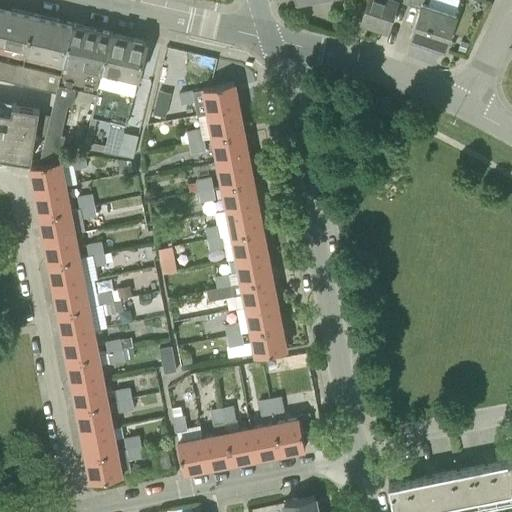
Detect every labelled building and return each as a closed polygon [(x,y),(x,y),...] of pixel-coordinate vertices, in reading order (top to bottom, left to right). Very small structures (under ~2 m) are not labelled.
[(397,0),(398,0),(409,3),(409,0),(367,0),(361,20),(387,29),(397,0)] [(409,0),(409,3),(420,7),(411,37),(445,48),(456,14),(428,4),(429,0),(409,0)] [(37,14),(0,5),(0,56),(1,57),(13,60),(25,63),(27,53),(29,47),(37,14)] [(74,22),(37,14),(29,47),(27,53),(25,63),(37,66),(49,69),(62,72),(64,62),(74,22)] [(113,32),(74,22),(64,62),(62,72),(57,92),(50,116),(46,135),(41,157),(59,154),(63,138),(59,137),(67,107),(70,108),(75,90),(97,95),(102,73),(102,70),(113,32)] [(137,91),(139,79),(148,41),(148,40),(113,32),(102,70),(102,73),(97,95),(93,113),(126,121),(134,90),(137,91)] [(1,57),(0,61),(0,78),(8,81),(13,60),(1,57)] [(25,63),(13,60),(8,81),(20,83),(25,63)] [(25,63),(20,83),(32,86),(37,66),(25,63)] [(45,89),(49,69),(37,66),(32,86),(45,89)] [(45,89),(57,92),(62,72),(49,69),(45,89)] [(198,114),(238,106),(234,82),(204,87),(204,88),(195,90),(195,89),(180,92),(182,103),(194,100),(197,115),(198,114)] [(31,160),(35,134),(39,114),(40,107),(13,103),(11,110),(0,108),(0,160),(7,161),(7,155),(28,159),(31,160)] [(212,137),(243,131),(238,106),(198,114),(201,128),(187,131),(189,142),(203,139),(212,137)] [(39,114),(35,134),(46,135),(50,116),(39,114)] [(118,153),(134,157),(139,135),(123,131),(118,153)] [(243,131),(212,137),(215,147),(217,160),(248,154),(243,131)] [(205,149),(203,139),(189,142),(191,152),(205,149)] [(72,169),(88,166),(85,154),(70,157),(72,169)] [(222,185),(253,179),(248,154),(217,160),(222,185)] [(36,190),(65,184),(60,160),(31,165),(31,167),(36,190)] [(198,189),(214,186),(212,176),(196,179),(198,189)] [(253,179),(222,185),(227,209),(257,203),(253,179)] [(40,214),(70,208),(65,184),(36,190),(40,214)] [(198,189),(200,200),(216,197),(214,186),(198,189)] [(79,207),(95,204),(93,193),(77,196),(79,207)] [(227,209),(230,223),(231,231),(262,225),(257,203),(227,209)] [(84,217),(97,214),(95,204),(79,207),(82,217),(84,217)] [(45,236),(74,231),(74,232),(87,229),(84,217),(82,217),(79,207),(70,208),(40,214),(45,236)] [(207,236),(220,234),(218,224),(206,227),(207,236)] [(236,257),(267,251),(262,225),(231,231),(220,234),(207,236),(210,248),(225,245),(228,258),(236,257)] [(50,262),(79,256),(74,232),(74,231),(45,236),(50,262)] [(90,254),(104,251),(102,240),(88,243),(90,254)] [(92,264),(106,261),(104,251),(90,254),(92,264)] [(217,286),(272,276),(267,251),(236,257),(239,271),(215,276),(217,286)] [(55,287),(84,281),(79,256),(50,262),(55,287)] [(272,276),(242,282),(247,306),(277,300),(272,276)] [(59,311),(89,305),(98,303),(96,292),(93,279),(84,281),(55,287),(59,311)] [(217,286),(206,289),(209,300),(234,294),(232,284),(217,286)] [(98,303),(114,300),(112,290),(96,292),(98,303)] [(100,314),(116,311),(114,300),(98,303),(100,314)] [(251,329),(281,323),(277,300),(247,306),(251,329)] [(239,304),(242,329),(249,328),(246,303),(239,304)] [(63,333),(93,327),(89,305),(59,311),(63,333)] [(227,335),(242,332),(240,321),(225,324),(227,335)] [(251,329),(256,354),(286,348),(281,323),(251,329)] [(68,358),(98,352),(93,327),(63,333),(68,358)] [(229,345),(244,342),(242,332),(227,335),(229,345)] [(108,351),(123,348),(121,338),(106,341),(108,351)] [(159,347),(164,373),(177,370),(172,345),(159,347)] [(110,362),(125,359),(123,348),(108,351),(110,362)] [(73,383),(103,377),(98,352),(68,358),(73,383)] [(287,354),(265,358),(268,370),(289,366),(287,354)] [(78,407),(107,402),(103,377),(73,383),(78,407)] [(118,400),(132,397),(130,386),(116,389),(118,400)] [(273,412),(284,409),(281,395),(270,397),(273,412)] [(120,410),(134,408),(132,397),(118,400),(120,410)] [(259,399),(262,414),(273,412),(270,397),(259,399)] [(83,433),(112,427),(107,402),(78,407),(83,433)] [(256,456),(251,426),(239,428),(237,418),(235,418),(233,404),(222,406),(232,460),(256,456)] [(208,465),(232,460),(222,406),(211,408),(216,433),(203,436),(208,465)] [(176,430),(188,428),(185,414),(173,416),(176,430)] [(299,416),(285,419),(274,421),(280,451),(305,446),(299,416)] [(280,451),(274,421),(251,426),(256,456),(280,451)] [(117,450),(112,427),(83,433),(87,456),(117,450)] [(126,448),(142,445),(140,434),(124,437),(126,448)] [(184,470),(208,465),(203,436),(179,441),(184,470)] [(128,459),(144,456),(142,445),(126,448),(128,459)] [(91,479),(92,480),(122,475),(117,450),(87,456),(92,479),(91,479)] [(500,500),(511,497),(511,460),(511,459),(492,463),(500,500)] [(496,501),(500,500),(492,463),(472,467),(480,504),(482,504),(484,511),(498,509),(496,501)] [(460,508),(480,504),(472,467),(452,471),(460,508)] [(445,511),(460,508),(452,471),(425,476),(432,511),(445,511)] [(413,511),(432,511),(425,476),(407,479),(413,511)] [(394,511),(413,511),(407,479),(388,483),(394,511)] [(286,511),(317,511),(314,496),(284,501),(286,511)]
